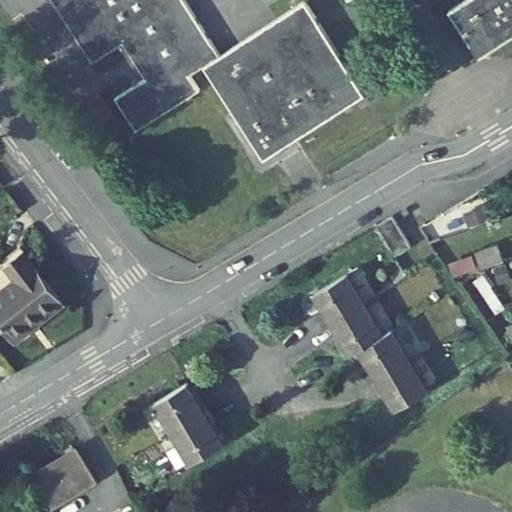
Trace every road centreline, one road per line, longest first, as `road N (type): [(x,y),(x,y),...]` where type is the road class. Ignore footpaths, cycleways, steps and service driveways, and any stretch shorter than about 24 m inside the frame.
road 1 (residential): [(511,128),(473,151),(418,166),(161,320)]
road 2 (residential): [(0,107),(161,320)]
road 3 (residential): [(161,320),(0,414)]
